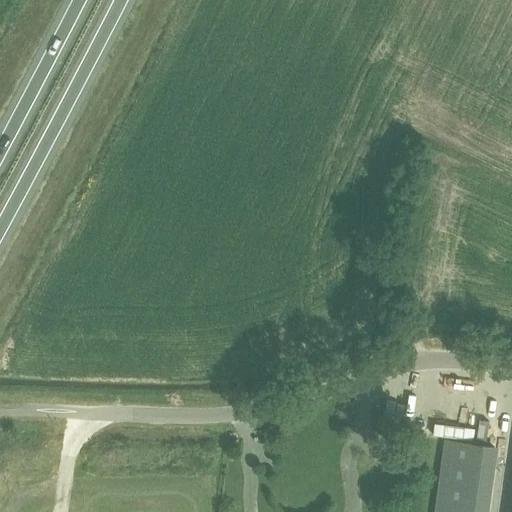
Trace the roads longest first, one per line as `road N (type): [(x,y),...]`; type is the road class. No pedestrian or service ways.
road 1 (unclassified): [(511,366),(398,365),(254,411),(55,411)]
road 2 (trunk): [(0,227),(116,0)]
road 3 (trunk): [(75,0),(0,148)]
